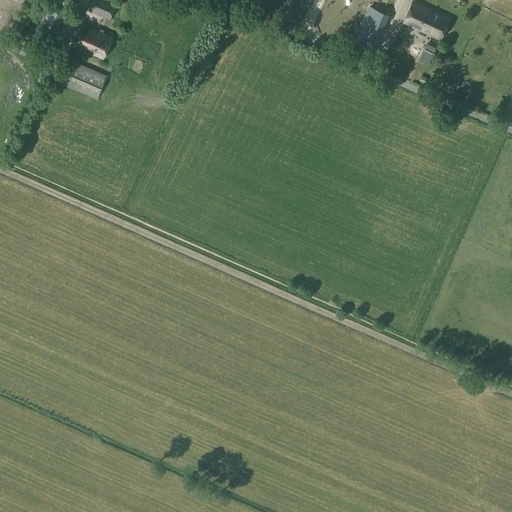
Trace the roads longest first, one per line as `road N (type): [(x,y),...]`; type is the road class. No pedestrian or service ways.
road 1 (track): [(511,396),(0,169)]
road 2 (unclassified): [(215,0),(511,131)]
